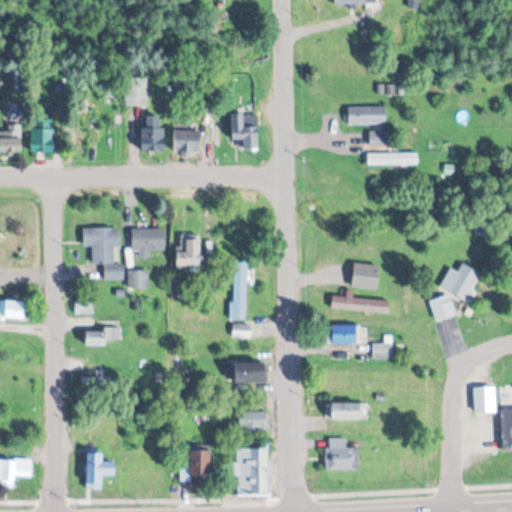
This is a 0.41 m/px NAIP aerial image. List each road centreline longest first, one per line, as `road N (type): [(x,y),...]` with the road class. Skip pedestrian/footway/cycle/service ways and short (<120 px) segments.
road 1 (residential): [(291,511),(285,0)]
road 2 (residential): [(57,511),(57,176)]
road 3 (residential): [(0,174),(284,173)]
road 4 (residential): [(452,511),(453,382)]
